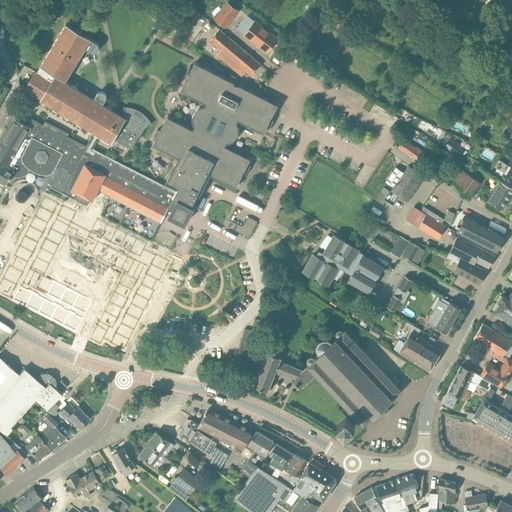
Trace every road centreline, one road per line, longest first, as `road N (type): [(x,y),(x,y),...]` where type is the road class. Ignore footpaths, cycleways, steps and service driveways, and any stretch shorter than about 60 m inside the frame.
road 1 (secondary): [(352,461),(241,402),(126,375)]
road 2 (tertiary): [(0,500),(104,424),(126,375)]
road 3 (tertiary): [(421,461),(432,393),(476,307)]
road 4 (secondary): [(126,375),(0,320)]
road 5 (residential): [(415,196),(430,173),(511,224)]
